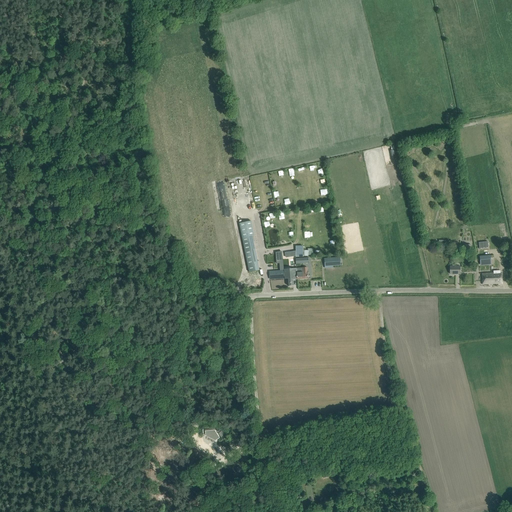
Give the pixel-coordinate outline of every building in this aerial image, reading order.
[(250,272),(259,270),(252,236),(254,236),(251,221),(239,224),(250,272)] [(491,262),(490,255),(480,256),(481,263),(491,262)] [(340,257),(324,258),(324,259),(324,261),(325,267),(333,266),(340,265),(340,257)] [(307,267),(297,268),(297,269),(297,279),(308,278),(308,273),(307,267)] [(297,269),(297,268),(296,268),(296,269),(284,270),(284,278),(287,278),(288,286),(294,285),(293,279),(297,279),(297,269)] [(284,278),(284,270),(269,272),(270,279),(284,278)] [(497,273),(493,273),(493,284),(502,283),(502,278),(502,273),(501,273),(500,270),(497,270),(497,273)] [(493,273),(482,274),(482,284),(493,284),(493,273)] [(71,344),(71,353),(80,353),(80,344),(71,344)] [(55,361),(53,367),(66,369),(66,368),(68,363),(64,362),(65,358),(58,356),(57,361),(55,361)]
